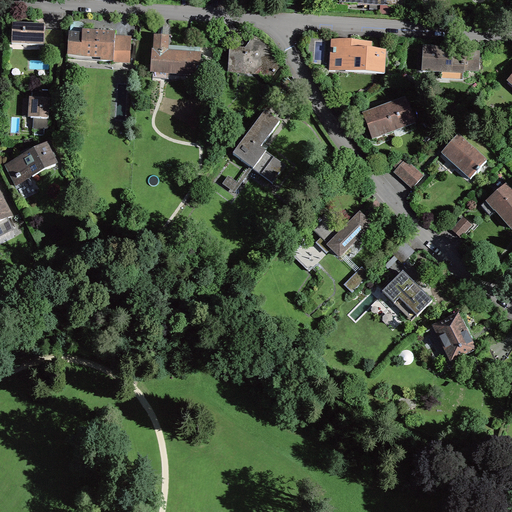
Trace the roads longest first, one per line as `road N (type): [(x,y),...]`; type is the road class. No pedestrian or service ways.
road 1 (residential): [(511,303),(462,273),(344,147),(297,70),(282,22)]
road 2 (residential): [(0,0),(282,22)]
road 3 (residential): [(282,22),(511,36)]
